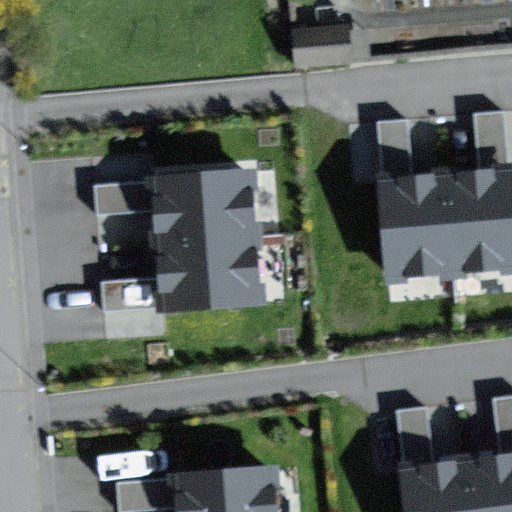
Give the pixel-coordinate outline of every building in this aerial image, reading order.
[(263,164),(159,172),(164,241),(268,233),(263,164)] [(511,273),(511,169),(452,173),(459,277),(511,273)] [(390,281),(459,277),(452,173),(383,178),(390,281)] [(273,302),(268,233),(164,241),(169,310),(273,302)] [(436,397),(397,400),(402,449),(441,446),(436,397)] [(511,511),(511,452),(471,458),(477,511),(511,511)] [(402,466),(407,511),(477,511),(471,458),(402,466)] [(281,511),(278,463),(174,470),(177,511),(281,511)]
